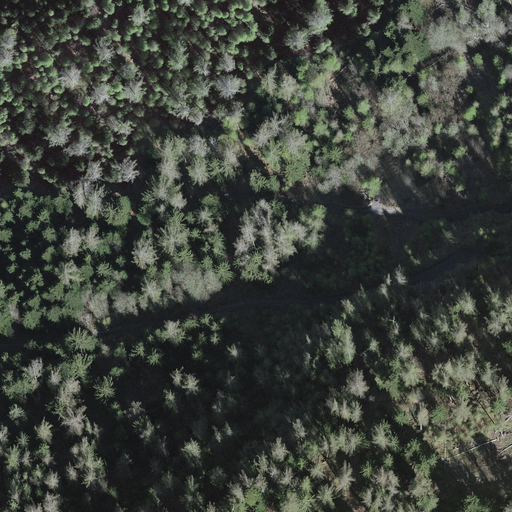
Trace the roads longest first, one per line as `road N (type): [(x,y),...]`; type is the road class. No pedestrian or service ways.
road 1 (track): [(511,258),(475,256),(347,298),(244,305),(0,349)]
road 2 (track): [(0,195),(497,216),(511,210)]
